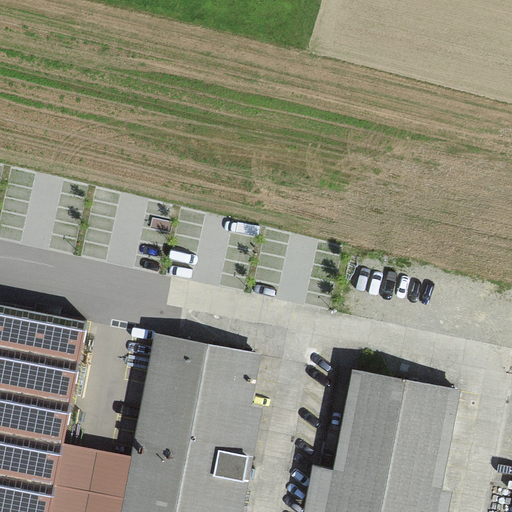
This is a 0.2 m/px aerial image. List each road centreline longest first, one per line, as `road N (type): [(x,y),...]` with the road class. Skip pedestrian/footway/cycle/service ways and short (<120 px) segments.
road 1 (residential): [(0,257),(490,361),(494,384),(511,387)]
road 2 (unknown): [(296,316),(265,511)]
